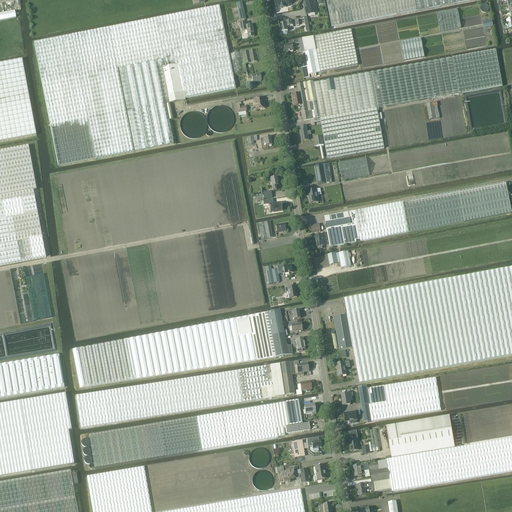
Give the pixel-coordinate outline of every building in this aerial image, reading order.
[(308,14),(317,13),(315,0),(305,2),(308,14)] [(326,0),(332,27),(425,9),(472,0),(326,0)] [(242,2),(237,4),(237,8),(238,10),(240,21),(246,20),(244,9),(243,9),(243,7),(242,2)] [(481,6),(480,8),(481,10),(482,12),(484,13),(486,13),(488,12),(489,10),(489,8),(489,6),(488,5),(486,4),(484,4),(482,5),(481,6)] [(164,68),(177,66),(184,101),(236,91),(233,75),(247,72),(245,64),(257,62),(255,50),(242,52),(229,55),(219,6),(162,17),(72,35),(34,43),(58,166),(96,159),(174,144),(169,120),(173,119),(173,118),(171,103),(164,68)] [(15,11),(0,13),(0,20),(16,17),(15,11)] [(280,24),(282,32),(283,34),(284,35),(287,34),(288,33),(288,31),(287,27),(293,26),(292,20),(286,21),(286,23),(280,24)] [(493,27),(492,20),(482,22),(483,29),(493,27)] [(252,25),(246,26),(245,23),(239,24),(240,28),(241,27),(242,32),(247,31),(248,38),(254,37),(252,25)] [(298,40),(289,42),(289,45),(284,46),(285,49),(284,49),(285,52),(285,53),(294,51),(293,48),(295,48),(297,48),(300,47),(301,53),(305,52),(309,74),(311,74),(312,77),(316,76),(316,73),(317,73),(358,65),(351,30),(313,37),(298,40)] [(380,45),(383,64),(404,61),(401,41),(380,45)] [(376,72),(314,83),(317,101),(321,122),(327,159),(384,149),(377,108),(459,94),(502,86),(496,50),(452,58),(376,72)] [(0,64),(0,142),(33,136),(36,135),(29,100),(22,60),(0,64)] [(171,103),(184,101),(177,66),(164,68),(171,103)] [(253,83),(261,81),(260,75),(247,77),(248,80),(252,79),(253,83)] [(303,83),(296,84),(298,94),(300,106),(303,121),(313,119),(314,123),(321,122),(317,101),(314,83),(313,81),(303,83)] [(298,94),(291,96),(294,107),(300,106),(298,94)] [(264,98),(254,99),(256,110),(264,109),(263,104),(265,104),(264,98)] [(429,120),(439,118),(437,107),(438,107),(437,102),(427,104),(429,120)] [(241,105),(237,106),(238,113),(247,112),(246,106),(242,107),(241,105)] [(232,127),(234,122),(234,117),(231,112),(228,108),(223,106),(217,106),(212,109),(209,112),(207,117),(207,123),(209,127),(213,131),(218,133),(223,133),(228,131),(232,127)] [(206,130),(207,125),(206,120),(204,116),(200,113),(195,111),(190,112),(185,114),(182,118),(180,123),(180,128),(182,132),(185,136),(190,139),(195,139),(200,138),(204,135),(206,130)] [(306,126),(300,127),(301,131),(299,131),(301,141),(309,140),(308,135),(311,134),(310,132),(308,132),(306,126)] [(322,136),(314,137),(315,147),(324,145),(322,136)] [(266,146),(272,145),(270,137),(264,138),(264,139),(260,139),(261,143),(265,142),(266,146)] [(0,202),(34,196),(33,191),(36,190),(29,146),(0,151),(0,202)] [(369,176),(366,158),(339,162),(342,180),(369,176)] [(315,167),(318,185),(324,184),(332,183),(330,170),(329,164),(315,167)] [(405,173),(343,185),(346,200),(408,188),(405,173)] [(267,184),(271,183),(273,191),(277,190),(276,186),(278,186),(276,177),(270,179),(267,180),(267,184)] [(506,183),(459,192),(427,198),(401,203),(351,212),(324,217),(326,229),(330,247),(344,245),(357,242),(356,240),(360,239),(361,242),(465,222),(511,213),(506,183)] [(316,190),(308,191),(311,204),(319,203),(317,196),(321,195),(320,189),(316,190)] [(271,192),(263,194),(264,201),(272,199),(271,192)] [(0,265),(45,257),(34,196),(0,202),(0,265)] [(281,203),(269,205),(270,213),(282,211),(281,203)] [(270,222),(258,224),(261,240),(273,238),(270,222)] [(284,224),(276,226),(277,233),(286,231),(284,224)] [(319,224),(311,226),(312,233),(320,232),(319,224)] [(315,236),(317,247),(318,247),(318,249),(322,249),(322,246),(325,246),(323,235),(315,236)] [(348,251),(338,253),(340,263),(342,268),(351,266),(351,263),(348,251)] [(328,255),(330,265),(340,263),(338,253),(335,254),(328,255)] [(284,274),(292,273),(291,266),(284,267),(283,265),(277,267),(279,274),(284,273),(284,274)] [(271,270),(270,266),(264,268),(267,284),(279,282),(276,269),(271,270)] [(511,267),(344,299),(360,383),(511,355),(511,267)] [(295,287),(293,287),(288,288),(287,285),(284,286),(285,289),(285,292),(288,292),(290,299),(297,297),(295,287)] [(294,320),(300,319),(299,310),(292,311),(292,312),(289,312),(290,316),(293,315),(294,320)] [(267,313),(276,358),(292,355),(291,346),(287,346),(280,311),(267,313)] [(73,350),(80,388),(169,375),(276,358),(267,313),(173,331),(73,350)] [(347,316),(334,318),(340,351),(353,348),(347,316)] [(302,331),(301,324),(297,324),(296,321),(287,323),(288,328),(291,327),(292,333),(302,331)] [(294,346),(297,346),(297,350),(297,353),(303,352),(302,350),(305,349),(303,339),(296,340),(296,342),(293,343),(294,346)] [(0,397),(64,387),(59,354),(0,364),(0,397)] [(299,366),(298,361),(293,362),(289,363),(291,375),(298,374),(298,377),(304,376),(303,373),(309,372),(307,364),(299,366)] [(336,364),(338,377),(347,375),(346,368),(350,367),(349,362),(336,364)] [(279,364),(280,365),(284,396),(294,394),(289,363),(279,364)] [(76,396),(81,428),(154,417),(284,396),(280,365),(270,366),(149,385),(76,396)] [(439,395),(436,378),(368,389),(367,386),(358,387),(362,410),(364,423),(372,422),(426,414),(442,411),(439,395)] [(299,391),(296,391),(297,396),(298,395),(302,395),(301,391),(306,391),(306,392),(307,393),(310,392),(311,391),(311,390),(312,390),(311,389),(312,388),(311,386),(310,382),(300,383),(300,385),(299,385),(298,385),(299,391)] [(0,404),(0,476),(33,471),(74,464),(68,430),(71,429),(65,393),(0,404)] [(350,401),(353,400),(352,393),(342,394),(343,401),(342,402),(342,404),(343,405),(351,404),(350,401)] [(289,426),(302,424),(298,401),(285,403),(289,426)] [(285,427),(289,426),(285,403),(181,420),(159,424),(89,435),(94,468),(164,457),(285,436),(283,427),(285,427)] [(316,414),(316,409),(315,409),(314,405),(304,406),(305,415),(312,414),(312,415),(316,414)] [(356,412),(345,413),(346,422),(350,421),(351,424),(357,423),(357,420),(356,412)] [(449,416),(447,416),(386,427),(392,459),(455,448),(449,416)] [(309,423),(302,424),(289,426),(285,427),(286,434),(310,430),(309,423)] [(350,439),(349,439),(351,452),(359,450),(357,438),(358,438),(357,431),(349,432),(350,439)] [(387,460),(378,462),(369,464),(364,464),(360,465),(353,466),(355,477),(370,474),(370,472),(371,478),(372,482),(373,482),(374,484),(375,490),(375,492),(388,490),(389,493),(392,493),(391,490),(392,489),(392,492),(511,471),(511,438),(493,442),(423,454),(387,460)] [(308,447),(307,443),(302,444),(302,441),(292,443),(294,458),(304,456),(303,449),(308,448),(308,447)] [(312,443),(307,443),(308,447),(312,447),(313,449),(321,448),(321,447),(321,445),(320,441),(311,442),(312,443)] [(369,445),(362,446),(363,454),(370,453),(370,452),(369,445)] [(269,461),(269,459),(269,457),(268,455),(267,453),(266,452),(265,450),(263,450),(261,449),(259,449),(257,449),(255,450),(254,450),(252,452),(251,453),(250,455),(249,457),(249,459),(249,461),(250,462),(251,464),(252,466),(254,467),(255,468),(257,468),(259,469),(261,468),(263,468),(265,467),(266,466),(267,464),(268,463),(269,461)] [(326,472),(324,464),(314,466),(317,480),(325,479),(324,472),(326,472)] [(151,511),(144,467),(87,476),(93,511),(304,511),(301,490),(170,511),(151,511)] [(306,469),(300,470),(302,483),(309,482),(306,469)] [(0,511),(77,511),(71,471),(0,482),(0,511)] [(272,483),(272,481),(272,479),(272,477),(271,476),(269,474),(268,473),(266,472),(264,471),(262,471),(260,471),(259,472),(257,473),(255,474),(254,476),(253,477),(253,479),(252,481),(253,483),(253,485),(254,487),(255,488),(257,489),(259,490),(260,491),(262,491),(264,491),(266,490),(268,489),(269,488),(271,487),(272,485),(272,483)] [(365,488),(367,488),(366,483),(356,485),(357,488),(359,496),(366,494),(365,488)] [(397,511),(396,501),(395,501),(388,503),(389,511),(397,511)] [(323,511),(331,511),(330,503),(323,505),(323,511)]
